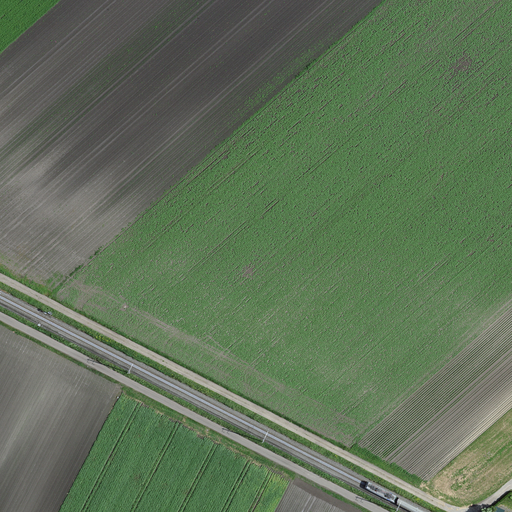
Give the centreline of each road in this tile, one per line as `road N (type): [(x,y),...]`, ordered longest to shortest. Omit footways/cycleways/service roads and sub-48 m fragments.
road 1 (track): [(453,511),(0,279)]
road 2 (track): [(363,511),(0,325)]
